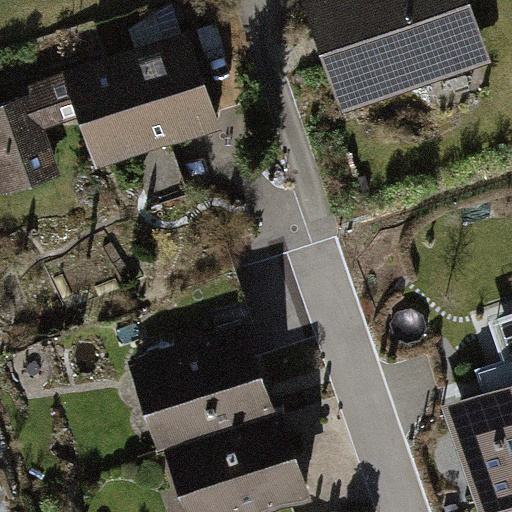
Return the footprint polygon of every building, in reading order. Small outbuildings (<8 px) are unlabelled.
[(295,0),(331,117),(436,85),(482,71),(460,0),(295,0)] [(184,42),(61,80),(92,178),(215,140),(184,42)] [(0,190),(53,176),(32,100),(0,109),(0,190)] [(157,462),(275,420),(242,328),(124,370),(157,462)] [(511,511),(511,392),(443,412),(471,511),(511,511)] [(174,511),(308,511),(275,420),(157,462),(174,511)]
